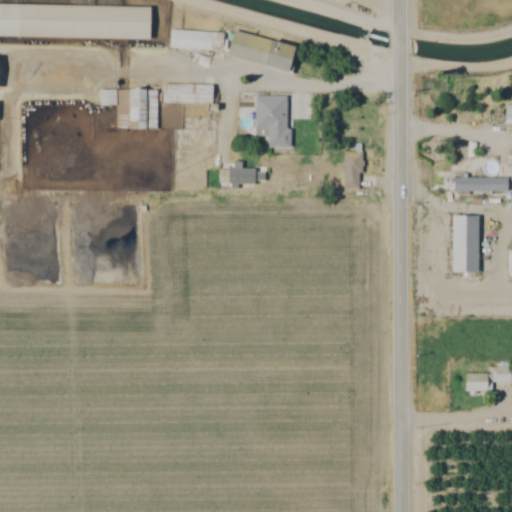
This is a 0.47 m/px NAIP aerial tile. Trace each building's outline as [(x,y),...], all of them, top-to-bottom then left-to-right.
[(0,36),(146,38),(147,6),(0,4),(0,36)] [(167,48),(220,51),(222,32),(168,29),(167,48)] [(231,31),(224,56),(285,71),(291,46),(231,31)] [(160,103),(209,103),(209,84),(160,84),(160,103)] [(155,128),(154,90),(130,90),(131,129),(155,128)] [(266,148),(286,148),(286,96),(253,96),(253,137),(266,137),(266,148)] [(511,104),(502,105),(502,120),(511,119),(511,104)] [(341,189),(359,189),(359,153),(341,153),(341,189)] [(217,169),(217,188),(253,188),(253,169),(217,169)] [(449,194),(503,194),(503,178),(449,178),(449,194)] [(475,272),(475,216),(449,216),(449,272),(475,272)] [(509,367),(485,367),(485,374),(463,374),(462,393),(490,393),(490,381),(509,382),(509,367)]
